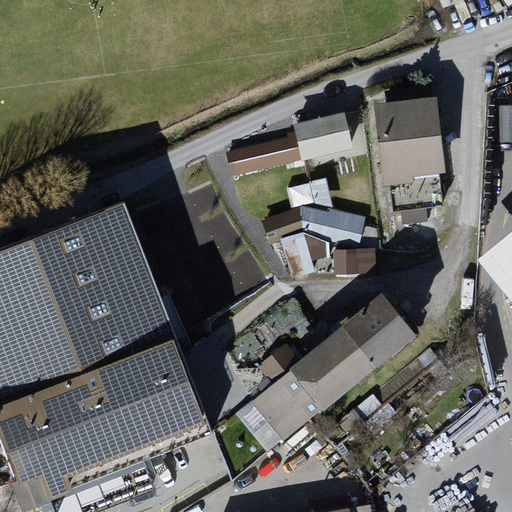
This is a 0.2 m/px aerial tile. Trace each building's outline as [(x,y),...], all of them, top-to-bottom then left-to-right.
[(436,97),(372,103),(379,180),(443,175),(436,97)] [(296,126),(305,162),(356,150),(346,113),(296,126)] [(296,133),(228,150),(234,176),(302,158),(296,133)] [(311,237),(363,245),(368,214),(336,209),(329,176),(290,185),(295,209),(265,217),(271,240),(285,242),(294,279),(318,273),(310,240),(311,237)] [(118,200),(0,243),(0,504),(1,506),(203,432),(118,200)] [(511,219),(466,257),(511,312),(511,219)] [(337,275),(377,273),(376,250),(336,252),(337,275)] [(399,333),(363,293),(245,397),(281,437),(399,333)]
